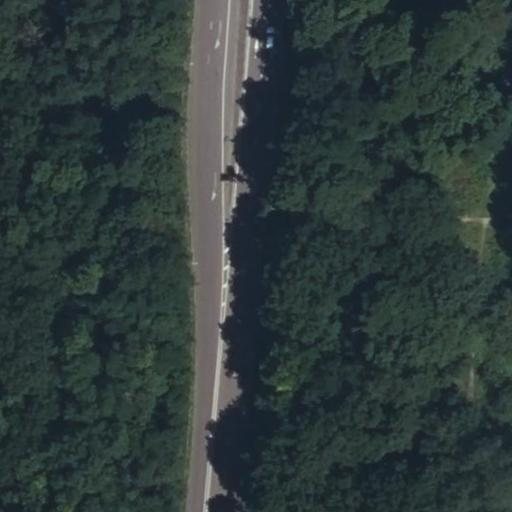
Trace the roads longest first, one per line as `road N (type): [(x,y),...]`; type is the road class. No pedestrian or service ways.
road 1 (tertiary): [(242,0),(205,511)]
road 2 (track): [(370,0),(511,106)]
